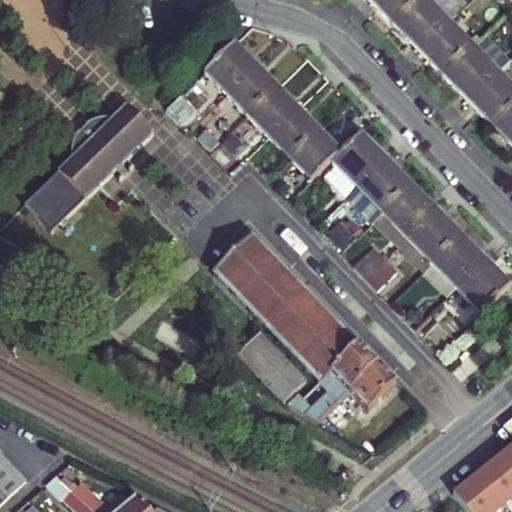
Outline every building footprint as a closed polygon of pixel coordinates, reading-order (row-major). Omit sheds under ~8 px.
[(370,0),(369,2),(394,28),(422,0),(370,0)] [(422,0),(394,28),(418,53),(447,22),(425,0),(422,0)] [(458,12),(446,0),(425,0),(447,22),(458,12)] [(503,18),(510,10),(499,0),(493,0),(489,4),(503,18)] [(458,12),(447,22),(461,36),(471,25),(458,12)] [(418,53),(443,78),(473,48),(491,30),(479,18),(471,25),(461,36),(447,22),(418,53)] [(225,98),(257,67),(236,45),(203,77),(225,98)] [(443,78),(468,103),(498,74),(473,48),(443,78)] [(468,103),(493,128),(511,109),(511,59),(510,62),(498,74),(468,103)] [(246,120),(278,88),(257,67),(225,98),(246,120)] [(246,120),(267,141),(300,110),(278,88),(246,120)] [(193,115),(179,101),(165,114),(179,129),(193,115)] [(82,201),(154,133),(128,106),(113,119),(73,158),(59,171),(24,205),(51,232),(82,201)] [(511,109),(493,128),(511,147),(511,109)] [(267,141),(288,163),(321,131),(300,110),(267,141)] [(71,156),(73,158),(113,119),(112,118),(110,118),(107,117),(105,117),(102,118),(100,118),(98,118),(95,119),(93,120),(91,121),(89,122),(87,123),(85,124),(83,126),(81,128),(79,129),(78,132),(77,133),(75,136),(74,138),(73,140),(72,142),(72,145),(71,147),(71,149),(71,152),(71,154),(71,156)] [(310,185),(329,166),(342,154),(321,131),(288,163),(310,185)] [(346,201),(386,162),(361,136),(342,154),(329,166),(334,170),(323,181),(344,203),(346,201)] [(372,223),(379,216),(410,187),(386,162),(346,201),(370,225),(372,223)] [(379,216),(404,242),(435,212),(410,187),(379,216)] [(404,242),(430,268),(461,238),(435,212),(404,242)] [(379,216),(372,223),(397,249),(404,242),(379,216)] [(213,276),(266,329),(320,384),(357,348),(252,237),(213,276)] [(454,293),(485,263),(461,238),(430,268),(454,293)] [(430,268),(404,242),(397,249),(423,275),(430,268)] [(372,251),(351,270),(363,282),(383,263),(372,251)] [(395,275),(383,263),(363,282),(375,294),(395,275)] [(454,293),(480,320),(511,289),(485,263),(454,293)] [(430,268),(423,275),(447,300),(454,293),(430,268)] [(307,383),(260,335),(238,358),(284,404),(307,383)] [(367,414),(395,388),(357,348),(320,384),(329,393),(312,410),(303,401),(298,397),(287,408),(318,426),(349,396),(367,414)] [(511,449),(500,459),(511,474),(511,449)] [(511,474),(500,459),(477,478),(504,511),(511,505),(511,474)] [(0,489),(17,474),(8,465),(0,471),(0,489)] [(7,501),(25,484),(17,474),(0,489),(0,495),(6,502),(7,501)] [(477,478),(452,498),(463,511),(503,511),(504,511),(477,478)] [(88,511),(70,495),(54,480),(44,488),(70,511),(88,511)] [(146,511),(137,501),(128,508),(122,500),(108,511),(79,486),(70,495),(88,511),(146,511)]
